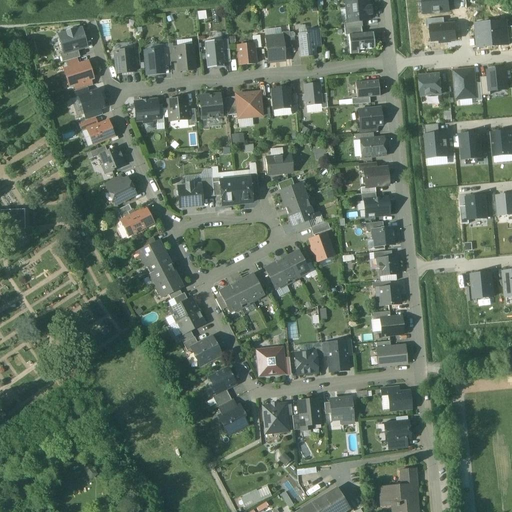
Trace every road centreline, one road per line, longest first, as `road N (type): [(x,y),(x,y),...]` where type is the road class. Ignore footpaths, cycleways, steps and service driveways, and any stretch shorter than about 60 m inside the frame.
road 1 (residential): [(423,374),(250,393),(200,291)]
road 2 (residential): [(108,95),(392,64)]
road 3 (residential): [(166,225),(264,212),(277,242),(200,291)]
road 4 (residential): [(413,269),(392,64)]
road 5 (residential): [(166,225),(108,95)]
road 6 (residential): [(438,511),(423,374)]
